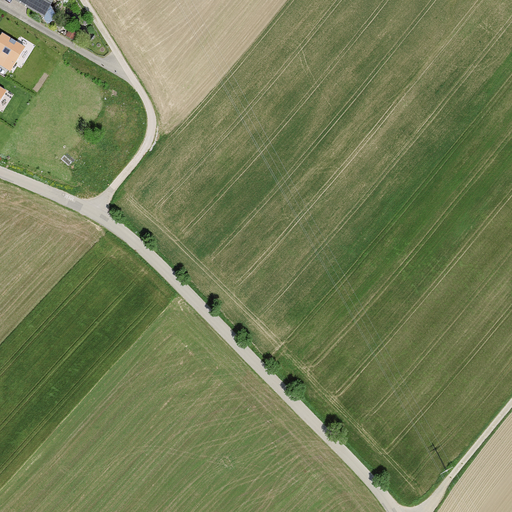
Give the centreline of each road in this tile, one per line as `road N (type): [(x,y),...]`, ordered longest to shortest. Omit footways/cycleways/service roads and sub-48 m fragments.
road 1 (tertiary): [(0,172),(98,212),(154,257),(396,511)]
road 2 (track): [(98,212),(149,139),(151,114),(84,0)]
road 3 (track): [(511,402),(421,511)]
